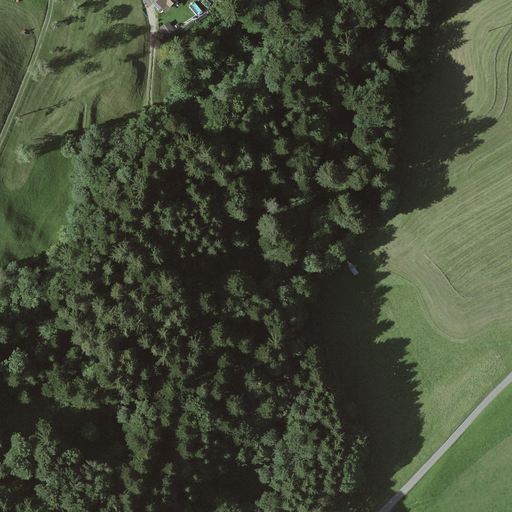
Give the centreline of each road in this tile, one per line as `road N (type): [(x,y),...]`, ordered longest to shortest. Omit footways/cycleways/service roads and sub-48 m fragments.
road 1 (track): [(511,149),(399,217),(308,290),(280,298),(241,261),(231,149),(216,128),(163,121),(145,107),(153,50),(145,0)]
road 2 (residential): [(382,511),(511,377)]
